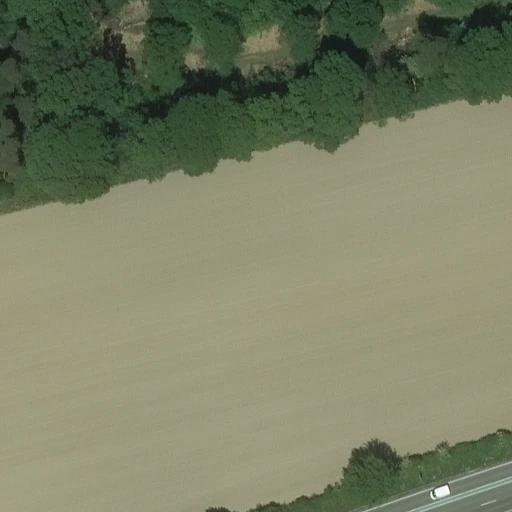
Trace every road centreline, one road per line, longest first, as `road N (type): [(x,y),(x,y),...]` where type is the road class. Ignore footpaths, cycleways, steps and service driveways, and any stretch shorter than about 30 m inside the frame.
road 1 (track): [(511,5),(194,65),(125,52),(92,26),(82,0)]
road 2 (trunk): [(511,472),(388,511)]
